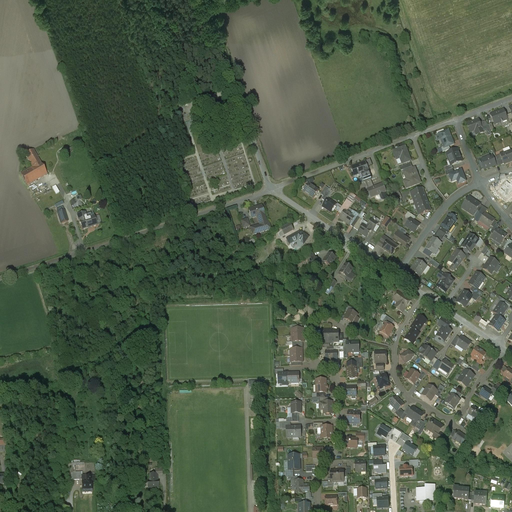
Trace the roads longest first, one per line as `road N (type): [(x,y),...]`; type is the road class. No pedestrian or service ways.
road 1 (unclassified): [(0,279),(273,189)]
road 2 (residential): [(424,295),(392,346),(392,373),(408,398),(452,422),(504,350)]
road 3 (residential): [(318,511),(319,474),(339,445),(341,421),(336,381),(312,355),(311,327),(322,317),(339,326)]
road 4 (unclassified): [(205,0),(273,189)]
road 5 (residential): [(273,189),(412,136)]
road 6 (residential): [(273,189),(395,274)]
road 7 (residential): [(480,183),(447,204),(395,274)]
